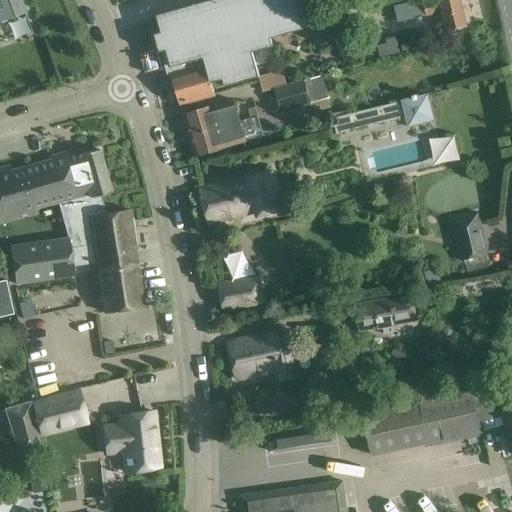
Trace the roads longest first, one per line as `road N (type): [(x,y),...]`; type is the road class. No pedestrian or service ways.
road 1 (residential): [(197,511),(192,329),(160,182),(129,90)]
road 2 (residential): [(0,122),(129,90)]
